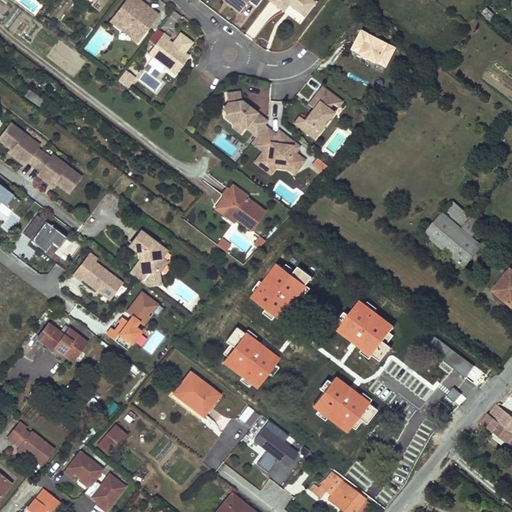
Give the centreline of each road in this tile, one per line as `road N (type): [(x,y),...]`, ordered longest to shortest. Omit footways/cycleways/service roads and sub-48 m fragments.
road 1 (unknown): [(0,27),(199,181)]
road 2 (residential): [(393,511),(511,373)]
